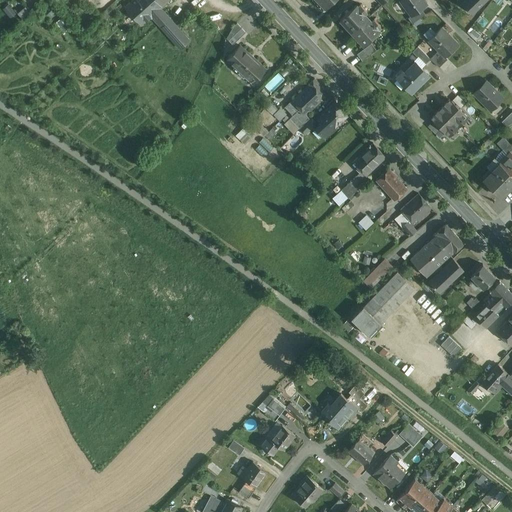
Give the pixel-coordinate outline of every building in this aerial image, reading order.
[(157,10),(147,0),(131,0),(125,6),(141,24),(149,17),(157,10)] [(147,0),(157,10),(158,10),(161,7),(168,0),(147,0)] [(317,0),(325,7),(324,8),(325,8),(333,0),(317,0)] [(423,0),(400,0),(401,0),(412,15),(421,8),(427,4),(423,0)] [(467,0),(464,3),(473,13),(481,5),(479,4),(483,0),(467,0)] [(10,3),(4,8),(11,17),(18,12),(10,3)] [(356,4),(340,19),(347,26),(347,25),(353,31),(368,18),(364,14),(367,11),(361,4),(358,6),(356,4)] [(168,15),(161,7),(158,10),(165,17),(168,15)] [(421,8),(412,15),(408,17),(413,23),(426,14),(421,8)] [(165,17),(158,10),(149,17),(152,18),(158,24),(168,15),(165,17)] [(189,39),(168,15),(158,24),(179,48),(189,39)] [(56,21),(61,28),(67,23),(62,17),(56,21)] [(368,18),(353,31),(358,37),(358,38),(364,45),(380,30),(378,28),(381,26),(374,19),(371,22),(368,18)] [(237,22),(233,26),(226,37),(233,44),(246,32),(237,22)] [(424,33),(430,39),(437,31),(432,25),(424,33)] [(458,44),(442,28),(429,40),(439,50),(445,56),(458,44)] [(372,43),(357,53),(362,60),(377,50),(372,43)] [(266,69),(240,45),(227,58),(254,82),(266,69)] [(430,58),(418,46),(412,51),(425,64),(430,58)] [(445,56),(439,50),(430,58),(439,67),(448,59),(445,56)] [(415,61),(398,78),(412,91),(429,74),(415,61)] [(271,90),(283,79),(278,73),(266,85),(271,90)] [(330,94),(315,78),(308,84),(322,99),(324,101),(330,94)] [(503,97),(486,81),(474,93),(491,110),(503,97)] [(322,99),(308,84),(292,99),(300,108),(306,114),(322,99)] [(466,116),(449,99),(440,108),(457,124),(466,116)] [(336,101),(319,117),(319,119),(321,122),(318,124),(326,133),(335,126),(335,125),(348,114),(336,101)] [(272,102),(267,107),(273,113),(278,108),(272,102)] [(282,106),(274,113),(280,119),(287,112),(282,106)] [(306,114),(300,108),(290,117),(300,128),(310,118),(306,114)] [(457,124),(440,108),(431,117),(448,133),(457,124)] [(288,111),(282,120),(285,122),(292,113),(288,111)] [(511,111),(502,121),(507,126),(511,123),(511,111)] [(310,118),(300,128),(305,133),(316,122),(311,117),(310,118)] [(263,125),(259,130),(268,137),(272,131),(263,125)] [(244,143),(253,134),(245,126),(236,134),(244,143)] [(511,148),(511,144),(503,136),(497,142),(507,153),(511,148)] [(263,138),(252,155),(261,162),(268,151),(269,152),(274,145),(263,138)] [(386,156),(373,142),(353,161),(366,175),(386,156)] [(511,153),(507,156),(505,157),(501,160),(501,163),(500,163),(511,175),(511,153)] [(511,175),(500,163),(484,179),(501,196),(511,185),(511,175)] [(407,187),(390,168),(377,180),(394,199),(407,187)] [(358,189),(348,178),(339,187),(349,198),(358,189)] [(432,207),(419,193),(401,209),(414,223),(432,207)] [(351,200),(342,207),(346,212),(354,204),(351,200)] [(416,231),(408,221),(402,226),(410,236),(416,231)] [(464,243),(446,223),(433,236),(434,237),(450,255),(451,255),(464,243)] [(434,237),(425,245),(427,247),(422,251),(421,249),(410,258),(427,276),(450,255),(434,237)] [(397,260),(391,253),(380,263),(386,270),(397,260)] [(454,258),(430,280),(440,292),(464,269),(454,258)] [(495,277),(483,264),(471,275),(483,288),(495,277)] [(400,269),(366,303),(382,320),(417,286),(400,269)] [(511,301),(511,293),(500,280),(490,291),(492,293),(484,300),(487,303),(496,312),(503,305),(506,307),(511,301)] [(473,307),(479,299),(473,295),(467,303),(473,307)] [(382,320),(366,303),(352,316),(370,333),(382,320)] [(496,312),(487,303),(475,316),(486,327),(499,314),(496,312)] [(511,320),(509,318),(504,323),(504,324),(498,331),(511,345),(511,320)] [(460,346),(449,335),(441,344),(452,354),(460,346)] [(499,364),(487,377),(496,385),(508,372),(499,364)] [(511,376),(503,386),(511,393),(511,376)] [(496,385),(487,377),(482,382),(491,391),(496,385)] [(368,388),(360,380),(356,385),(365,392),(368,388)] [(356,385),(355,384),(350,390),(353,393),(354,392),(360,398),(365,392),(356,385)] [(360,398),(354,392),(353,393),(348,399),(357,407),(361,412),(368,404),(360,398)] [(341,393),(331,404),(329,403),(323,410),(330,417),(328,419),(329,421),(329,420),(337,427),(350,412),(352,413),(357,407),(348,399),(341,393)] [(310,422),(317,412),(295,396),(288,406),(310,422)] [(285,408),(273,399),(268,406),(269,407),(280,415),(285,408)] [(280,415),(269,407),(265,412),(275,420),(280,415)] [(501,437),(510,427),(503,420),(494,431),(501,437)] [(296,435),(282,425),(279,423),(273,431),(276,433),(271,439),(280,446),(284,449),(296,435)] [(409,423),(401,433),(414,445),(423,436),(409,423)] [(395,428),(383,441),(389,445),(401,433),(395,428)] [(359,437),(369,446),(374,440),(364,432),(359,437)] [(280,446),(271,439),(267,436),(260,445),(273,455),(280,446)] [(369,446),(359,437),(348,450),(364,464),(375,451),(369,446)] [(244,447),(234,440),(229,447),(239,454),(244,447)] [(441,440),(435,446),(441,451),(447,445),(441,440)] [(455,450),(451,455),(460,461),(463,457),(455,450)] [(400,460),(393,453),(376,472),(392,486),(406,471),(397,463),(400,460)] [(211,460),(208,466),(219,473),(222,467),(211,460)] [(267,471),(253,461),(248,469),(243,476),(242,476),(248,480),(256,486),(267,471)] [(243,466),(238,473),(243,476),(248,469),(243,466)] [(307,475),(303,480),(303,481),(292,494),(305,505),(316,492),(318,494),(323,489),(307,475)] [(415,478),(396,499),(405,507),(424,486),(415,478)] [(256,486),(248,480),(240,490),(249,496),(256,486)] [(330,488),(339,496),(345,489),(336,481),(330,488)] [(220,489),(206,483),(202,490),(211,495),(216,497),(220,489)] [(507,492),(495,483),(482,499),(486,504),(495,495),(500,500),(501,500),(507,492)] [(424,486),(405,507),(411,511),(416,511),(433,493),(424,486)] [(433,493),(416,511),(431,511),(441,501),(441,500),(433,493)] [(211,495),(203,511),(213,511),(218,503),(224,506),(226,502),(216,497),(211,495)] [(495,495),(486,504),(492,509),(500,500),(495,495)] [(441,501),(431,511),(446,511),(452,505),(444,497),(441,500),(441,501)] [(239,511),(242,507),(227,499),(226,502),(224,506),(220,511),(239,511)] [(340,499),(331,509),(334,511),(337,511),(345,504),(340,499)] [(220,511),(224,506),(218,503),(213,511),(220,511)]
